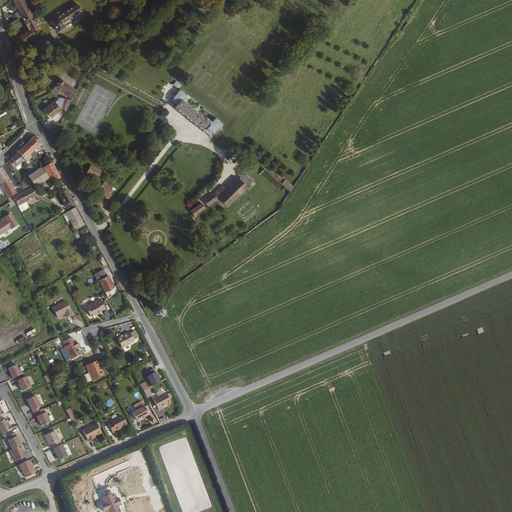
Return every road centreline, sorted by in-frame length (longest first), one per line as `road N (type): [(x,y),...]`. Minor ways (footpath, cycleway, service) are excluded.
road 1 (tertiary): [(193,414),(511,275)]
road 2 (tertiary): [(141,315),(36,125)]
road 3 (residential): [(50,477),(193,414)]
